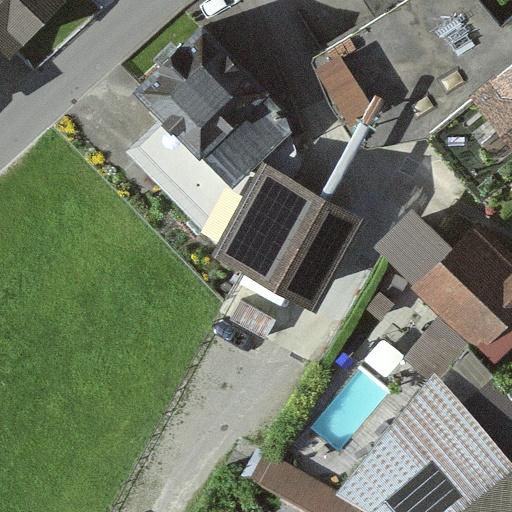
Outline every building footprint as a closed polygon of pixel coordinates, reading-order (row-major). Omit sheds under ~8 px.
[(0,0),(0,42),(1,44),(44,0),(0,0)] [(511,7),(493,23),(474,0),(391,0),(368,14),(313,49),(369,140),(423,131),(511,58),(511,7)] [(391,0),(359,0),(368,14),(391,0)] [(254,88),(195,26),(175,45),(173,43),(150,65),(152,67),(132,86),(168,121),(132,155),(223,252),(267,172),(296,138),(274,109),(254,88)] [(511,58),(423,131),(473,192),(511,160),(511,58)] [(358,222),(267,172),(223,252),(314,303),(358,222)] [(407,219),(378,249),(471,342),(465,347),(479,365),(487,357),(511,331),(511,282),(477,248),(457,238),(446,249),(424,227),(407,219)] [(485,450),(428,383),(342,488),(382,511),(511,511),(511,469),(501,469),(485,450)] [(255,448),(241,473),(280,496),(306,511),(308,511),(357,511),(360,508),(263,452),(255,448)]
